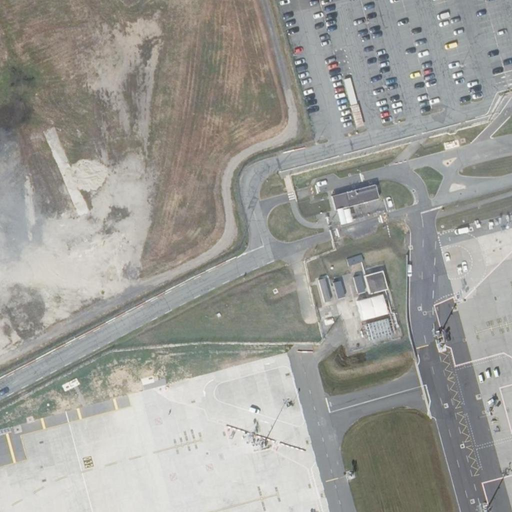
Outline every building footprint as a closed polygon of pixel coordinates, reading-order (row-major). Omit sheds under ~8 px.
[(378,199),(374,185),(330,196),(334,210),(335,210),(339,225),(352,222),(348,207),(378,199)] [(358,256),(343,261),(345,268),(360,263),(358,256)] [(381,271),(363,276),(368,295),(386,290),(381,271)] [(352,277),(357,293),(364,291),(359,275),(352,277)] [(330,284),(336,303),(347,300),(342,281),(330,284)] [(386,310),(385,303),(352,312),(354,319),(386,310)] [(391,327),(389,321),(357,330),(358,336),(391,327)]
